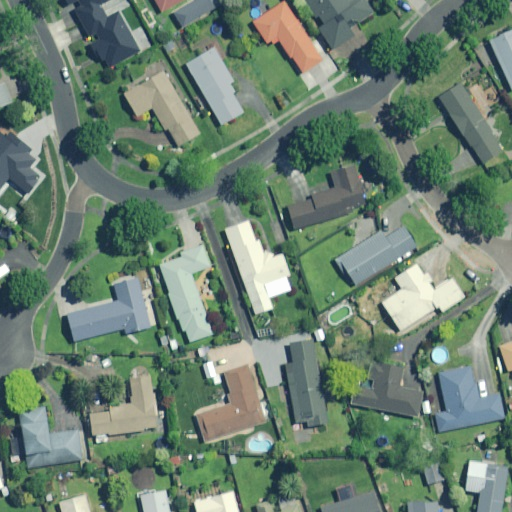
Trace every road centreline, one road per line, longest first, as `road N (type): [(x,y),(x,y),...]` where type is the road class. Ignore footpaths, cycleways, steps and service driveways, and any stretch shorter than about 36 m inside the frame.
road 1 (residential): [(89,172),(135,196),(175,198),(214,188),(315,114),(371,89)]
road 2 (residential): [(511,255),(465,233),(432,195),(371,89)]
road 3 (residential): [(89,172),(71,243),(3,357)]
road 4 (residential): [(23,0),(89,172)]
road 5 (residential): [(371,89),(464,0)]
